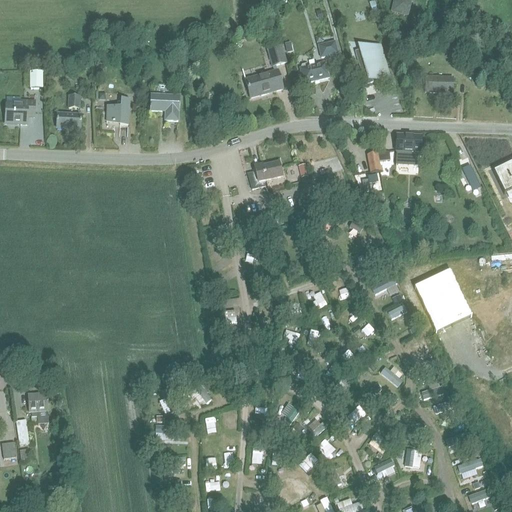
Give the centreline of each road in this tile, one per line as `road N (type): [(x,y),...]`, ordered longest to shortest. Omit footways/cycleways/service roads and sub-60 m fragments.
road 1 (tertiary): [(0,156),(191,157),(329,124),(511,130)]
road 2 (unknown): [(249,399),(219,401),(199,421),(197,511)]
